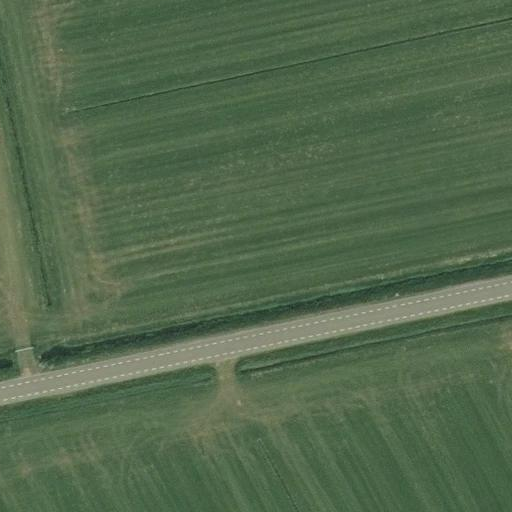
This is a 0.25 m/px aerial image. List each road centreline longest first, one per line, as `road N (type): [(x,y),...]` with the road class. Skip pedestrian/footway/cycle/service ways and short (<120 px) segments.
road 1 (tertiary): [(0,394),(511,291)]
road 2 (track): [(0,200),(30,387)]
